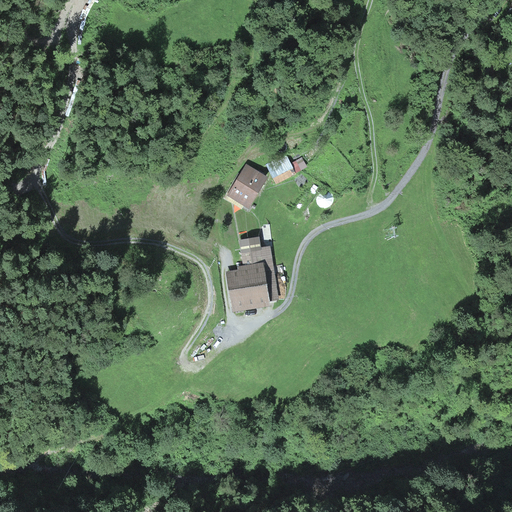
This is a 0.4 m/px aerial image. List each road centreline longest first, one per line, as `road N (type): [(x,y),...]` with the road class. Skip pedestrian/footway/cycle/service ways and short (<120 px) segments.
road 1 (track): [(75,70),(39,169),(49,210),(72,239),(146,239),(202,263),(210,306),(187,367)]
road 2 (track): [(374,211),(361,48),(374,0)]
